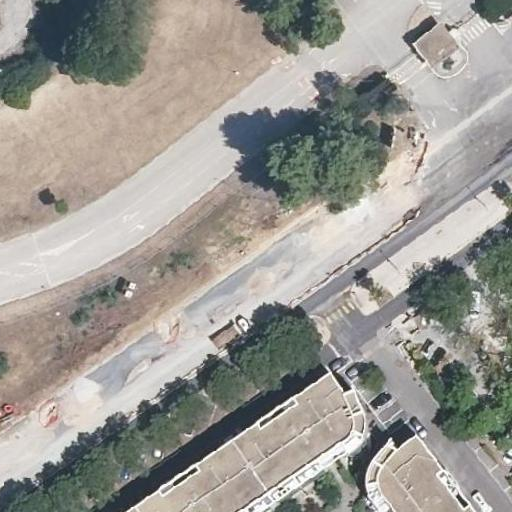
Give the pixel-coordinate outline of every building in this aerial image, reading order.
[(451,44),(437,27),(420,41),(433,58),(451,44)] [(349,395),(335,374),(322,382),(335,400),(349,395)] [(236,442),(272,492),(321,459),(345,443),(364,431),(368,436),(369,431),(369,428),(368,418),(358,392),(349,395),(335,400),(322,382),(309,391),(292,403),(236,442)] [(368,436),(364,431),(345,443),(350,450),(369,439),(368,436)] [(429,448),(420,436),(401,450),(413,460),(429,448)] [(272,492),(236,442),(220,452),(207,461),(191,472),(140,507),(143,511),(243,511),(244,511),(272,492)] [(479,511),(429,448),(413,460),(401,450),(394,445),(392,447),(377,464),(373,474),(372,481),(372,483),(372,492),(374,498),(378,504),(385,498),(396,511),(479,511)] [(272,492),(278,500),(326,467),(321,459),(272,492)] [(259,511),(278,500),(272,492),(244,511),(243,511),(259,511)]
